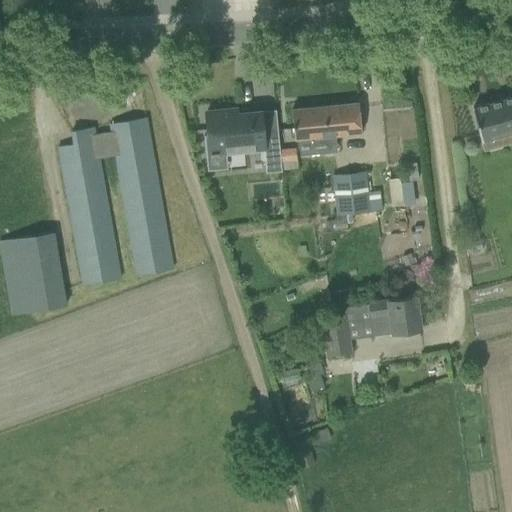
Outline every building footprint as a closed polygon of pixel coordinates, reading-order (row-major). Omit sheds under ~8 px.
[(475,107),(474,107),(479,127),(483,142),(502,137),(504,145),(511,142),(511,96),(475,107)] [(358,102),(291,109),(294,139),(361,132),(358,102)] [(217,154),(217,152),(224,151),(264,147),(265,163),(280,162),(277,130),(263,132),(261,113),(243,114),(243,110),(239,110),(236,110),(206,113),(210,153),(210,155),(217,154)] [(58,146),(61,165),(83,285),(120,278),(99,160),(115,157),(137,275),(172,268),(148,136),(145,117),(109,123),(111,131),(94,134),(93,127),(71,130),(73,143),(58,146)] [(283,162),(298,160),(296,147),(282,149),(283,162)] [(415,163),(406,165),(409,181),(418,180),(415,163)] [(365,174),(331,177),(334,216),(380,211),(377,191),(367,192),(365,174)] [(399,177),(387,178),(390,206),(402,205),(401,193),(399,177)] [(66,305),(53,232),(0,241),(0,244),(12,315),(66,305)] [(410,254),(401,257),(404,266),(413,263),(410,254)] [(415,296),(366,303),(371,337),(400,332),(420,329),(415,296)] [(344,314),(320,317),(323,337),(326,357),(351,352),(349,341),(345,314),(344,314)] [(311,378),(308,379),(313,391),(323,388),(318,375),(311,378)] [(346,378),(332,399),(341,405),(356,384),(346,378)] [(295,446),(302,469),(315,465),(307,442),(295,446)]
